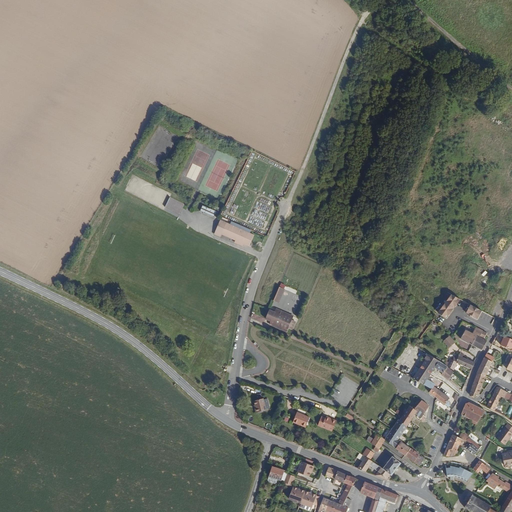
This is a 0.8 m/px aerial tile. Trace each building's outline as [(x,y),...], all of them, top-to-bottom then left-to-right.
[(203,206),(201,211),(216,215),(217,210),(203,206)] [(251,246),(256,235),(223,220),(218,232),(224,235),(240,241),(248,245),(251,246)] [(272,308),(277,310),(282,296),(277,294),(272,308)] [(294,301),(299,303),(302,296),(297,294),(294,301)] [(462,299),(453,295),(440,313),(447,318),(449,315),(450,316),(455,309),(457,306),(462,299)] [(484,311),(472,305),(468,313),(480,319),(484,311)] [(287,334),(291,336),(294,328),(290,327),(292,323),(275,316),(274,320),(268,317),(265,326),(270,328),(269,331),(286,338),(287,334)] [(472,347),(475,338),(476,337),(479,338),(481,332),(474,329),(472,335),(460,330),(457,336),(461,338),(460,342),(472,347)] [(472,347),(482,352),(486,343),(475,338),(472,347)] [(443,344),(449,350),(455,345),(451,341),(449,339),(443,344)] [(472,372),(475,365),(462,359),(463,357),(460,355),(458,359),(455,358),(453,363),(451,362),(448,367),(447,367),(447,368),(454,373),(455,371),(456,369),(455,369),(457,365),(472,372)] [(492,359),(485,355),(480,366),(488,369),(492,360),(492,359)] [(425,382),(429,376),(432,370),(437,362),(426,356),(411,380),(423,386),(425,382)] [(501,367),(511,372),(511,359),(507,366),(502,364),(501,366),(501,367)] [(446,369),(447,368),(437,362),(432,370),(442,376),(446,369)] [(480,366),(477,373),(476,374),(484,377),(488,369),(480,366)] [(441,378),(448,382),(454,374),(446,369),(442,376),(441,378)] [(477,395),(478,395),(484,377),(476,374),(468,396),(476,399),(477,395)] [(428,394),(434,398),(438,392),(433,388),(434,387),(425,382),(423,386),(430,390),(428,394)] [(511,400),(511,393),(497,387),(494,392),(501,396),(511,400)] [(487,408),(494,411),(501,396),(494,392),(487,408)] [(449,403),(450,400),(439,393),(436,399),(436,400),(450,410),(451,408),(451,406),(450,404),(449,403)] [(267,408),(264,399),(264,398),(255,401),(256,405),(257,408),(256,408),(257,412),(267,409),(267,408)] [(401,444),(398,443),(412,418),(424,424),(426,420),(424,418),(429,410),(419,402),(412,412),(407,409),(398,424),(396,423),(384,444),(396,452),(401,444)] [(467,418),(478,423),(485,411),(470,404),(465,405),(461,415),(467,418)] [(295,421),(308,426),(311,417),(299,412),(295,421)] [(320,425),(334,430),(338,420),(331,417),(330,419),(326,418),(323,416),(320,425)] [(498,437),(505,443),(511,434),(511,426),(509,423),(498,437)] [(452,453),(456,454),(461,443),(463,444),(465,441),(460,439),(453,436),(445,457),(450,457),(452,453)] [(390,452),(384,448),(384,444),(379,438),(376,443),(371,440),(368,444),(378,450),(382,452),(392,459),(393,460),(394,458),(396,455),(390,452)] [(476,454),(482,446),(477,443),(471,438),(468,442),(470,444),(467,448),(476,454)] [(494,445),(496,444),(487,438),(484,441),(495,449),(496,447),(494,445)] [(396,452),(408,458),(413,451),(401,444),(396,452)] [(425,462),(421,459),(422,457),(413,451),(408,458),(421,468),(425,462)] [(380,455),(390,462),(392,459),(382,452),(380,455)] [(370,453),(366,460),(368,461),(372,464),(377,457),(370,453)] [(394,478),(395,479),(399,472),(400,471),(403,466),(402,466),(395,460),(386,473),(394,478)] [(369,475),(373,469),(375,466),(372,464),(368,461),(361,472),(369,475)] [(487,472),(490,468),(479,461),(473,469),(478,473),(481,469),(487,472)] [(468,481),(469,480),(475,473),(462,465),(461,467),(452,466),(452,469),(447,469),(447,478),(451,477),(455,477),(458,477),(460,478),(460,477),(468,481)] [(315,475),(316,476),(317,471),(306,467),(302,477),(313,481),(315,475)] [(390,483),(394,478),(386,473),(383,471),(382,473),(379,479),(390,483)] [(282,484),(286,485),(289,476),(277,472),(273,481),(282,484)] [(329,480),(339,483),(342,475),(332,472),(329,480)] [(504,481),(503,483),(497,478),(498,477),(492,472),(486,480),(489,481),(487,484),(495,489),(497,486),(507,492),(511,485),(504,481)] [(347,486),(347,487),(351,479),(342,475),(339,483),(347,486)] [(299,481),(292,479),(289,488),(296,490),(299,481)] [(349,505),(351,502),(360,482),(351,479),(347,487),(352,488),(348,495),(344,504),(349,506),(349,505)] [(377,500),(374,511),(379,511),(386,492),(368,485),(364,496),(377,500)] [(322,508),(324,501),(298,492),(297,493),(294,504),(317,511),(319,506),(322,508)] [(379,511),(387,511),(390,501),(400,505),(401,504),(403,502),(404,498),(386,492),(379,511)] [(511,511),(511,492),(502,510),(504,511),(511,511)] [(496,510),(492,508),(494,505),(492,503),(492,502),(490,501),(490,502),(486,501),(486,499),(484,498),(484,500),(480,498),(481,496),(479,495),(478,497),(477,496),(475,495),(476,494),(473,493),(473,494),(471,493),(470,495),(472,496),(471,497),(469,503),(468,505),(466,504),(465,506),(467,506),(466,508),(468,509),(469,508),(472,509),(471,510),(473,511),(474,510),(477,511),(499,511),(499,510),(497,509),(496,510)] [(331,511),(334,505),(328,502),(324,511),(331,511)]
